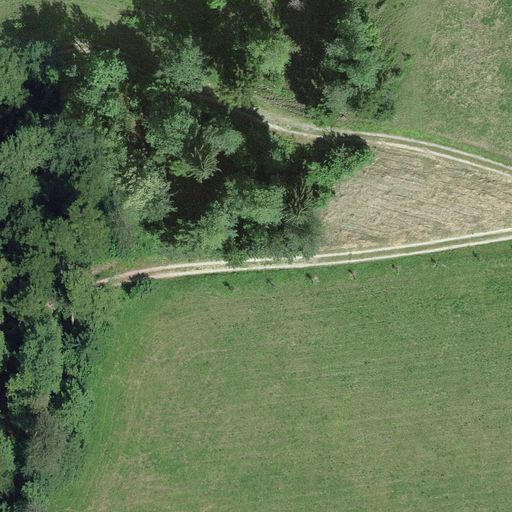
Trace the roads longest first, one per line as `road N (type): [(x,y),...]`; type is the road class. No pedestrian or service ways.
road 1 (track): [(0,73),(58,46),(96,46),(268,123),(420,144),(511,173)]
road 2 (track): [(0,333),(124,274),(511,232)]
